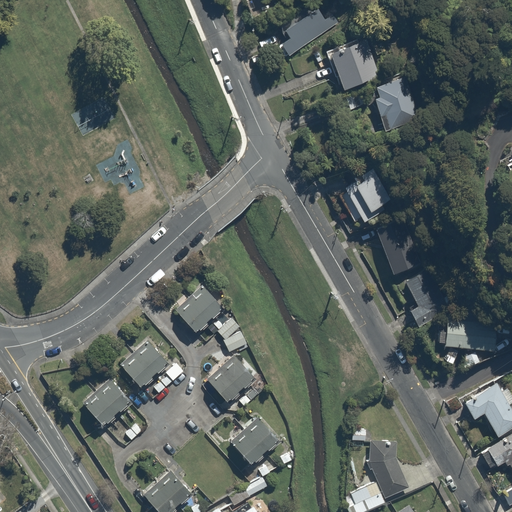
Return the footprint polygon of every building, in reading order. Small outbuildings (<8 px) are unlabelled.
[(316,4),(279,24),(291,46),(328,26),(316,4)] [(365,36),(328,49),(342,86),(379,74),(365,36)] [(378,96),(373,97),(383,129),(415,118),(402,78),(375,87),(378,96)] [(375,167),(344,183),(364,220),(394,204),(375,167)] [(406,215),(376,225),(392,271),(422,260),(406,215)] [(430,269),(406,279),(415,302),(410,304),(417,320),(447,307),(430,269)] [(211,335),(226,320),(220,314),(227,307),(203,284),(176,311),(200,335),(206,329),(211,335)] [(447,312),(444,342),(487,347),(491,317),(447,312)] [(237,321),(219,329),(230,353),(248,345),(237,321)] [(148,338),(119,362),(139,385),(167,361),(148,338)] [(243,405),(264,386),(236,356),(209,381),(229,402),(235,397),(243,405)] [(114,375),(85,402),(103,421),(132,395),(114,375)] [(473,418),(485,412),(495,432),(511,423),(511,405),(499,379),(463,398),(473,418)] [(279,435),(255,413),(230,440),(253,462),(279,435)] [(366,425),(352,425),(351,439),(366,439),(366,425)] [(507,457),(510,462),(511,466),(511,432),(486,447),(496,464),(507,457)] [(394,454),(395,438),(370,436),(368,460),(376,479),(384,496),(407,485),(394,454)] [(173,469),(146,492),(163,511),(167,511),(192,491),(173,469)] [(244,483),(250,495),(268,485),(262,473),(244,483)] [(374,480),(350,489),(343,500),(347,511),(355,511),(383,501),(374,480)] [(250,495),(244,483),(228,491),(234,503),(250,495)] [(511,485),(501,490),(507,504),(511,501),(511,485)] [(241,511),(224,511),(217,500),(202,509),(203,511),(258,511),(253,504),(241,511)]
